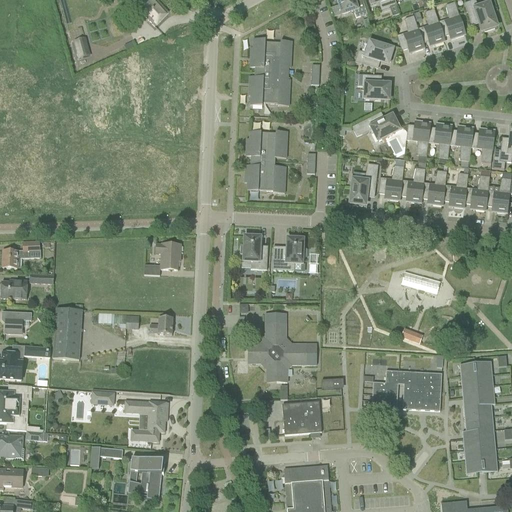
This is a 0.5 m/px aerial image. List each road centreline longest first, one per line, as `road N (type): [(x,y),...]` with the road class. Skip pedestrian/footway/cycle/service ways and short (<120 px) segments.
road 1 (residential): [(511,34),(401,73),(405,110),(511,118)]
road 2 (unclassified): [(189,466),(205,219)]
road 3 (unclassified): [(205,219),(210,25)]
road 4 (residential): [(319,223),(511,235)]
road 5 (residential): [(189,466),(341,456)]
